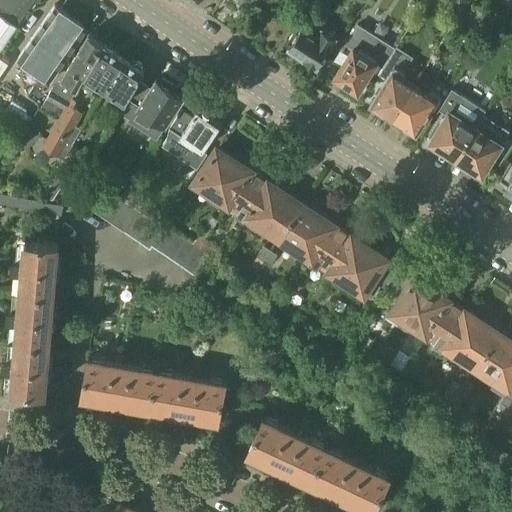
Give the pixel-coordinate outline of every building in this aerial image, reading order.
[(0,0),(0,49),(33,0),(0,0)] [(277,3),(272,0),(266,0),(261,8),(270,13),(277,3)] [(52,80),(89,27),(56,4),(20,57),(52,80)] [(303,24),(298,31),(295,30),(288,41),(291,43),(290,46),(303,55),(305,57),(304,60),(314,66),(316,64),(318,65),(337,36),(323,27),(325,25),(312,17),(306,26),(303,24)] [(348,42),(354,45),(335,75),(359,91),(378,62),(383,66),(388,58),(394,49),(357,26),(348,42)] [(69,103),(81,82),(105,42),(104,42),(103,38),(97,34),(94,35),(90,33),(81,47),(82,48),(64,76),(53,87),(42,106),(60,118),(69,103)] [(101,95),(106,87),(125,56),(105,42),(81,82),(101,95)] [(388,58),(383,66),(379,73),(389,78),(374,101),(395,114),(415,83),(403,75),(406,70),(404,69),(412,56),(396,46),(394,49),(388,58)] [(125,56),(106,87),(126,100),(139,79),(145,69),(144,68),(143,64),(137,60),(132,61),(125,56)] [(151,88),(139,79),(126,100),(121,109),(132,116),(130,118),(157,136),(184,95),(174,88),(176,85),(162,76),(160,79),(157,78),(151,88)] [(427,91),(415,83),(395,114),(417,129),(431,107),(438,111),(439,109),(447,97),(452,89),(436,78),(427,91)] [(458,155),(477,126),(483,116),(486,111),(452,89),(447,97),(439,109),(447,114),(431,138),(458,155)] [(81,128),(75,124),(83,112),(69,103),(60,118),(44,145),(57,154),(64,158),(81,128)] [(0,141),(13,150),(29,125),(0,105),(0,141)] [(195,116),(183,108),(171,127),(169,135),(163,143),(198,167),(208,151),(204,148),(222,121),(213,115),(213,110),(206,105),(202,107),(201,107),(195,116)] [(509,133),(483,116),(477,126),(458,155),(484,172),(497,151),(504,155),(511,143),(511,138),(507,136),(509,133)] [(65,156),(85,170),(94,157),(73,144),(65,156)] [(197,180),(230,202),(252,168),(219,146),(197,180)] [(76,166),(63,158),(46,196),(55,198),(63,186),(76,166)] [(509,182),(506,186),(511,190),(511,160),(501,177),(509,182)] [(96,178),(102,169),(92,162),(85,171),(96,178)] [(76,166),(63,186),(72,193),(85,173),(76,166)] [(246,218),(249,214),(271,181),(252,168),(230,202),(240,209),(238,212),(246,218)] [(72,193),(83,200),(96,180),(85,173),(72,193)] [(96,180),(83,200),(94,208),(108,188),(96,180)] [(145,185),(138,180),(126,199),(140,208),(146,199),(139,194),(145,185)] [(303,202),(271,181),(249,214),(281,236),(303,202)] [(94,208),(106,215),(119,195),(108,188),(94,208)] [(8,192),(5,203),(17,205),(19,195),(8,192)] [(17,205),(29,207),(31,197),(19,195),(17,205)] [(119,195),(106,215),(117,223),(130,203),(119,195)] [(43,199),(31,197),(29,207),(41,210),(43,199)] [(55,202),(43,199),(41,210),(52,212),(55,202)] [(52,212),(64,215),(66,204),(55,202),(52,212)] [(334,222),(303,202),(281,236),(304,251),(312,256),(334,222)] [(117,223),(128,230),(141,210),(130,203),(117,223)] [(141,210),(128,230),(139,238),(152,218),(141,210)] [(139,238),(150,245),(163,225),(152,218),(139,238)] [(156,245),(164,250),(178,229),(166,221),(163,225),(150,245),(154,248),(156,245)] [(334,222),(312,256),(331,269),(342,252),(353,235),(334,222)] [(164,250),(175,258),(189,237),(178,229),(164,250)] [(363,241),(353,235),(342,252),(331,269),(373,296),(381,284),(386,287),(397,269),(384,261),(387,257),(363,241)] [(55,291),(60,240),(27,237),(26,258),(15,257),(14,268),(24,269),(22,288),(55,291)] [(175,258),(187,266),(201,245),(195,240),(189,237),(175,258)] [(202,245),(213,253),(217,247),(206,240),(202,245)] [(201,245),(187,266),(199,274),(213,253),(202,245),(201,245)] [(264,259),(271,249),(264,245),(251,264),(258,269),(264,259)] [(271,249),(264,259),(271,264),(278,253),(271,249)] [(404,269),(390,290),(401,297),(393,309),(426,331),(449,297),(428,283),(426,280),(421,276),(417,276),(415,275),(414,276),(404,269)] [(303,285),(310,274),(303,270),(296,280),(303,285)] [(323,297),(330,287),(322,282),(315,293),(323,297)] [(51,340),(55,291),(22,288),(21,306),(11,306),(10,318),(20,318),(18,337),(51,340)] [(449,297),(426,331),(445,344),(468,309),(461,305),(459,302),(454,298),(451,298),(449,297)] [(468,309),(445,344),(477,365),(500,330),(480,318),(479,315),(473,311),(470,311),(468,309)] [(511,380),(511,338),(500,330),(477,365),(509,386),(511,380)] [(6,366),(16,367),(14,387),(47,389),(51,340),(18,337),(17,356),(7,355),(6,366)] [(82,393),(123,400),(153,406),(159,369),(89,356),(82,393)] [(409,358),(402,368),(421,381),(428,371),(409,358)] [(159,369),(153,406),(221,418),(228,381),(159,369)] [(476,383),(468,378),(463,386),(452,402),(460,407),(476,383)] [(463,386),(454,380),(443,396),(452,402),(463,386)] [(511,380),(509,386),(494,408),(502,413),(508,403),(510,405),(511,402),(511,380)] [(248,449),(312,480),(329,446),(264,415),(248,449)] [(484,431),(488,425),(472,415),(468,420),(484,431)] [(392,476),(359,461),(329,446),(312,480),(375,510),(392,476)] [(112,511),(138,511),(140,509),(118,499),(112,511)]
